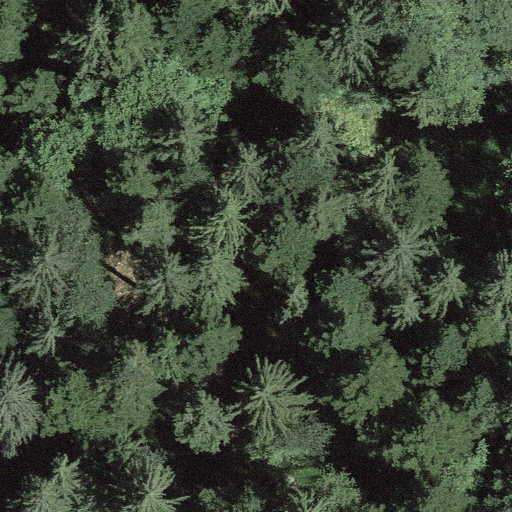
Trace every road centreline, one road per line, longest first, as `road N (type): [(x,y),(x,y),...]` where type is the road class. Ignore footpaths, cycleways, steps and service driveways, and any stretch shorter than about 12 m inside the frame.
road 1 (track): [(353,511),(237,366),(178,339),(87,334),(19,310),(0,291)]
road 2 (track): [(412,0),(446,51),(511,196)]
